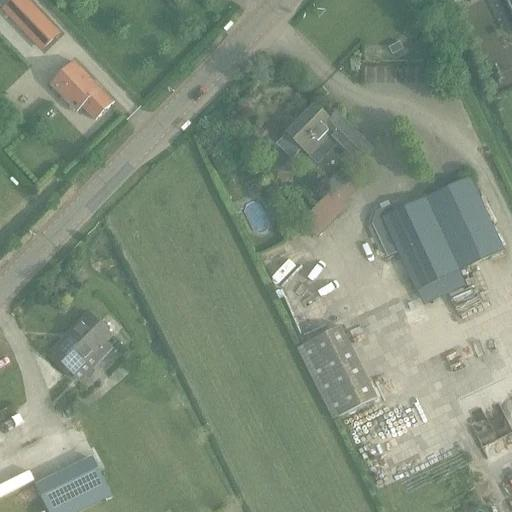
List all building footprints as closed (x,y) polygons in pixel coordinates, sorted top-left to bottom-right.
[(27,0),(12,0),(2,11),(21,31),(40,13),(27,0)] [(511,0),(495,0),(511,35),(511,0)] [(44,61),(73,34),(55,14),(26,40),(44,61)] [(398,43),(387,49),(391,56),(402,51),(398,43)] [(0,65),(0,75),(7,84),(32,61),(20,47),(0,65)] [(82,108),(95,121),(113,104),(74,64),(51,86),(76,113),(82,108)] [(328,119),(314,106),(287,135),(284,138),(282,142),(282,147),(285,151),(290,155),(296,153),(301,148),(318,165),(337,145),(357,165),(371,150),(334,113),(328,119)] [(376,214),(373,224),(388,256),(397,252),(416,292),(503,251),(469,178),(396,212),(389,208),(376,214)] [(328,193),(300,223),(318,238),(346,210),(342,206),(358,190),(347,180),(331,196),(328,193)] [(68,276),(82,289),(92,278),(78,266),(68,276)] [(90,357),(98,364),(112,349),(105,342),(111,336),(88,315),(51,353),(73,375),(90,357)] [(333,421),(376,399),(340,327),(297,349),(333,421)] [(97,463),(40,491),(49,511),(88,511),(115,499),(97,463)]
